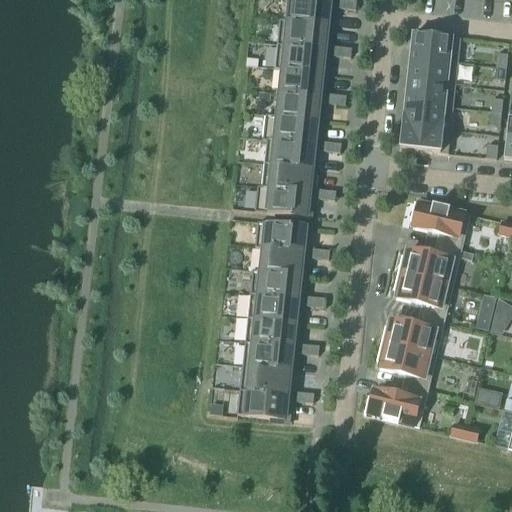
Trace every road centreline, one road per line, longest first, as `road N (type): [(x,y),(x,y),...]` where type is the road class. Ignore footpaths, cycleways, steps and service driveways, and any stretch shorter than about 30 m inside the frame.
road 1 (residential): [(344,437),(372,177)]
road 2 (residential): [(372,177),(388,25)]
road 3 (residential): [(511,192),(372,177)]
road 4 (residential): [(388,25),(511,38)]
